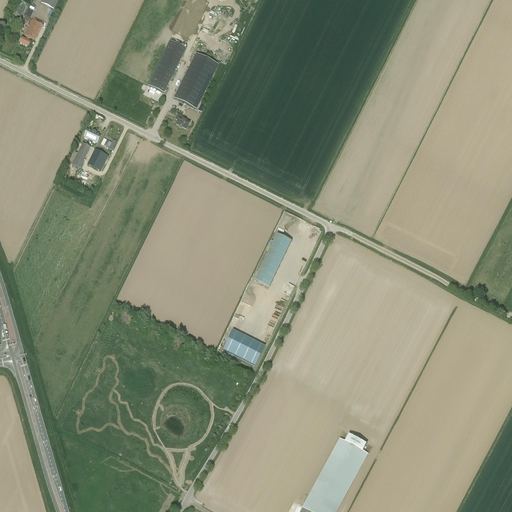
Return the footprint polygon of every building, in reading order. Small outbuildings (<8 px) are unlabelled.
[(19,0),(14,13),(22,17),(29,4),(21,0),(19,0)] [(54,9),(58,0),(41,0),(40,3),(54,9)] [(22,23),(27,25),(30,20),(29,19),(33,12),(28,10),(22,23)] [(35,41),(43,26),(32,20),(24,35),(35,41)] [(28,48),(30,43),(21,38),(19,43),(28,48)] [(147,86),(163,94),(186,49),(170,41),(147,86)] [(173,99),(196,110),(218,65),(196,54),(173,99)] [(189,122),(183,118),(183,117),(177,113),(174,119),(177,120),(176,124),(186,129),(190,122),(189,122)] [(83,137),(96,143),(97,142),(98,142),(99,138),(100,136),(95,134),(96,133),(92,131),(92,132),(87,130),(83,137)] [(113,140),(111,143),(104,139),(101,145),(112,151),(115,145),(116,142),(113,140)] [(79,170),(90,148),(82,144),(71,165),(72,165),(72,166),(79,170)] [(278,233),(256,280),(270,287),(292,240),(278,233)] [(265,347),(231,331),(222,351),(255,367),(265,347)] [(340,439),(302,508),(303,508),(300,511),(337,511),(368,454),(340,439)]
